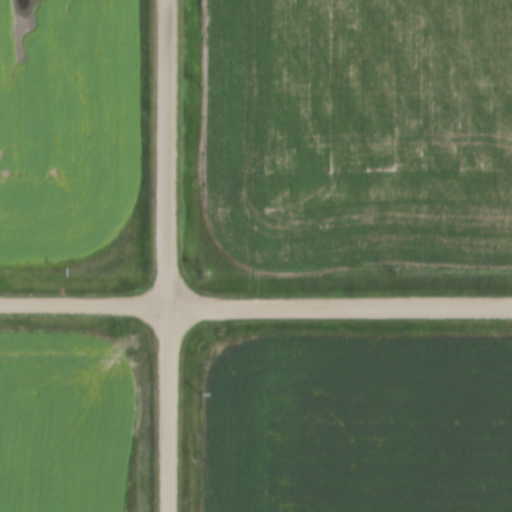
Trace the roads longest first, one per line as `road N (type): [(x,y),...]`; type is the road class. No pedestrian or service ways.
road 1 (residential): [(0,304),(511,305)]
road 2 (residential): [(165,305),(165,0)]
road 3 (residential): [(165,511),(165,305)]
